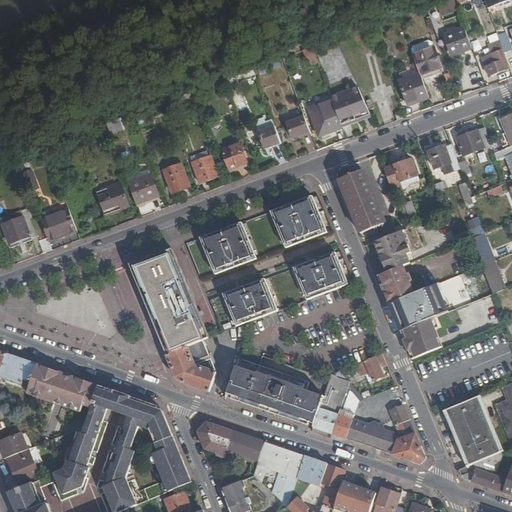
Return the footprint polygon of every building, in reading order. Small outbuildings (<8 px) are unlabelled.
[(456,9),(453,0),(437,0),(436,1),(441,15),(456,9)] [(483,0),(487,9),(510,0),(483,0)] [(406,30),(411,28),(407,17),(402,19),(406,30)] [(451,56),(471,49),(463,28),(444,35),(451,56)] [(511,45),(508,32),(500,34),(506,52),(511,50),(511,45)] [(492,57),(484,60),(486,66),(485,67),(488,76),(507,69),(496,40),(487,44),(492,57)] [(314,47),(305,50),(310,66),(320,62),(314,47)] [(434,49),(413,57),(420,75),(422,80),(443,72),(434,49)] [(422,80),(420,75),(399,83),(408,107),(429,99),(422,80)] [(225,86),(223,80),(193,91),(195,97),(225,86)] [(354,88),(330,97),(333,105),(341,125),(368,115),(354,88)] [(195,97),(193,91),(164,102),(166,108),(195,97)] [(163,108),(161,103),(147,108),(149,113),(163,108)] [(322,136),(342,128),(341,125),(333,105),(310,114),(316,131),(320,130),(322,136)] [(511,145),(511,115),(501,120),(511,145)] [(292,139),(310,133),(304,117),(287,123),(292,139)] [(123,129),(119,119),(106,124),(111,138),(118,135),(117,132),(123,129)] [(265,149),(280,143),(274,127),(259,133),(265,149)] [(485,150),(492,147),(485,128),(457,139),(464,157),(484,149),(485,150)] [(240,144),(222,151),(229,170),(247,163),(240,144)] [(448,153),(446,146),(429,153),(435,170),(441,168),(457,162),(453,151),(448,153)] [(511,147),(501,152),(504,158),(506,157),(511,170),(511,147)] [(210,156),(209,156),(207,149),(191,155),(194,162),(192,163),(199,184),(218,177),(210,156)] [(412,159),(384,170),(391,187),(418,176),(412,159)] [(163,167),(164,170),(181,163),(180,161),(163,167)] [(459,168),(462,175),(470,172),(466,161),(458,164),(459,168)] [(459,168),(458,164),(457,162),(441,168),(444,174),(459,168)] [(181,163),(164,170),(163,170),(172,195),(190,188),(181,163)] [(441,168),(435,170),(438,176),(444,174),(441,168)] [(31,169),(22,172),(29,190),(38,186),(31,169)] [(133,175),(135,180),(150,174),(148,169),(133,175)] [(135,180),(128,183),(136,205),(158,196),(150,174),(135,180)] [(120,182),(96,191),(104,212),(104,215),(129,206),(120,182)] [(347,193),(363,232),(385,223),(369,184),(347,193)] [(503,194),(500,187),(488,192),(491,198),(503,194)] [(275,209),(289,246),(327,231),(313,195),(275,209)] [(286,247),(289,246),(275,209),(271,211),(286,247)] [(76,231),(69,210),(41,220),(47,238),(49,241),(76,231)] [(0,219),(0,220),(2,225),(23,217),(21,211),(0,219)] [(23,217),(2,225),(9,244),(30,236),(23,217)] [(240,223),(254,260),(257,259),(242,222),(240,223)] [(216,275),(254,260),(240,223),(201,239),(216,275)] [(375,243),(384,265),(409,255),(409,254),(411,253),(408,246),(409,245),(404,231),(375,243)] [(470,240),(482,267),(496,262),(485,234),(470,240)] [(49,241),(47,238),(39,241),(44,253),(52,250),(49,241)] [(204,341),(209,339),(172,249),(131,266),(168,357),(204,341)] [(296,266),(297,269),(336,253),(335,251),(296,266)] [(295,269),(307,299),(349,283),(336,253),(297,269),(295,269)] [(388,274),(404,267),(412,263),(409,255),(384,265),(388,274)] [(382,285),(408,275),(404,267),(388,274),(379,277),(382,285)] [(390,294),(394,304),(411,296),(416,295),(411,282),(413,282),(410,274),(408,275),(382,285),(386,293),(389,292),(390,294)] [(244,324),(273,312),(262,283),(261,280),(224,295),(237,327),(244,324)] [(262,283),(273,312),(278,311),(266,281),(262,283)] [(491,285),(481,289),(484,297),(494,293),(491,285)] [(439,309),(430,289),(416,295),(411,296),(414,303),(417,302),(424,315),(439,309)] [(482,308),(490,305),(488,300),(480,303),(482,308)] [(405,331),(416,327),(412,317),(398,323),(402,333),(405,331)] [(429,344),(440,340),(432,320),(416,327),(405,331),(409,340),(405,342),(409,352),(413,350),(423,346),(422,343),(425,342),(429,344)] [(417,359),(443,348),(440,340),(429,344),(423,346),(413,350),(417,359)] [(181,384),(211,394),(217,374),(204,341),(168,357),(177,379),(181,384)] [(0,372),(0,383),(28,393),(37,366),(6,356),(0,372)] [(377,358),(366,362),(374,382),(385,378),(377,358)] [(315,429),(327,393),(238,363),(227,399),(315,429)] [(54,404),(64,375),(37,366),(28,393),(35,396),(34,397),(54,404)] [(337,376),(333,376),(327,393),(315,429),(333,435),(348,392),(351,383),(349,381),(337,377),(337,376)] [(82,406),(91,409),(99,387),(71,378),(62,407),(80,413),(82,406)] [(511,384),(503,388),(508,401),(495,406),(511,445),(511,384)] [(64,471),(55,475),(64,497),(84,489),(90,471),(87,470),(90,460),(94,449),(106,412),(112,413),(118,394),(99,387),(91,409),(82,436),(76,434),(64,471)] [(353,393),(348,392),(333,435),(348,440),(354,421),(355,416),(346,413),(353,393)] [(118,394),(112,413),(116,415),(120,416),(127,397),(123,395),(118,394)] [(127,397),(120,416),(125,418),(114,450),(106,476),(108,477),(105,486),(105,488),(127,480),(136,458),(138,453),(134,452),(133,451),(133,450),(136,442),(140,428),(151,432),(153,435),(160,453),(154,455),(160,470),(165,482),(149,489),(144,491),(149,502),(153,500),(193,484),(184,461),(170,428),(163,411),(158,407),(127,397)] [(481,397),(448,411),(470,465),(475,463),(503,452),(481,397)] [(427,459),(405,405),(391,411),(401,435),(401,436),(395,456),(420,464),(427,459)] [(395,456),(401,436),(387,431),(385,427),(374,424),(369,426),(354,421),(348,440),(395,456)] [(228,452),(260,463),(266,444),(208,424),(199,433),(206,450),(226,457),(228,452)] [(0,441),(0,447),(5,461),(7,460),(17,456),(28,451),(20,433),(0,441)] [(267,482),(276,485),(287,451),(266,444),(260,463),(255,477),(262,484),(266,476),(269,477),(267,482)] [(272,494),(288,509),(298,479),(306,457),(287,451),(276,485),(272,494)] [(468,481),(505,494),(508,482),(492,476),(499,454),(475,464),(475,463),(470,465),(460,469),(463,476),(466,475),(468,481)] [(19,460),(17,456),(7,460),(18,484),(39,475),(31,455),(19,460)] [(328,466),(329,465),(306,457),(298,479),(321,487),(322,483),(328,466)] [(328,466),(322,483),(337,488),(333,498),(338,499),(341,489),(340,488),(346,472),(328,466)] [(127,480),(105,488),(103,489),(105,493),(128,483),(127,480)] [(246,487),(243,482),(222,490),(227,502),(233,505),(238,503),(240,509),(239,509),(236,511),(235,511),(252,511),(244,492),(246,487)] [(123,511),(138,506),(128,483),(105,493),(113,511),(123,511)] [(335,510),(340,511),(343,511),(352,486),(344,483),(336,507),(335,510)] [(50,511),(47,504),(42,506),(33,484),(10,494),(17,511),(50,511)] [(51,485),(42,489),(50,506),(59,501),(51,485)] [(343,511),(371,511),(374,505),(377,495),(352,486),(343,511)] [(395,511),(401,495),(380,488),(377,495),(374,505),(377,506),(395,511)] [(170,511),(193,511),(186,494),(166,502),(170,511)] [(333,511),(335,510),(336,507),(326,504),(323,511),(308,511),(310,510),(298,499),(288,509),(291,511),(333,511)] [(233,505),(227,502),(228,504),(231,511),(235,511),(236,511),(239,509),(240,509),(238,503),(233,505)]
